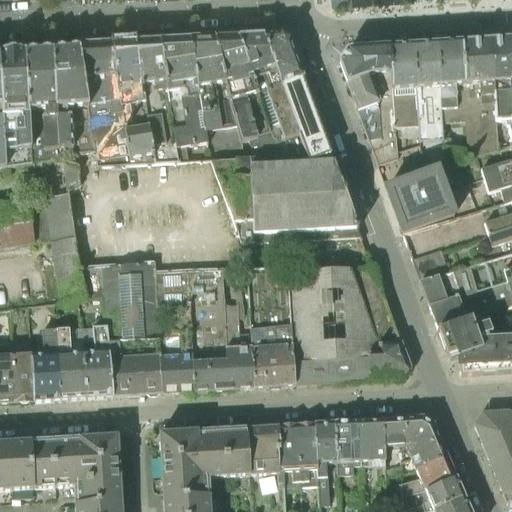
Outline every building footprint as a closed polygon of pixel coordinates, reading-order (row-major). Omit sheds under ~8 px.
[(280,89),(306,160),(309,166),(327,159),(331,157),(302,81),(289,45),(280,40),(262,40),(262,41),(274,76),(280,89)] [(244,161),(281,160),(240,42),(240,41),(214,43),(225,87),(237,131),(244,161)] [(240,42),(281,160),(306,160),(280,89),(274,76),(262,41),(240,42)] [(225,87),(214,43),(191,44),(206,136),(237,131),(225,87)] [(511,43),(490,44),(496,125),(506,125),(511,123),(511,43)] [(191,44),(160,46),(167,93),(178,165),(188,165),(186,150),(207,146),(206,136),(191,44)] [(498,154),(496,125),(490,44),(484,45),(482,52),(461,48),(466,125),(472,125),(474,160),(498,154)] [(157,94),(167,93),(160,46),(154,46),(154,47),(137,47),(136,47),(152,149),(166,148),(157,94)] [(136,47),(112,48),(128,159),(153,155),(152,149),(136,47)] [(79,50),(86,111),(92,153),(93,155),(94,155),(96,164),(128,159),(112,48),(79,50)] [(413,50),(415,92),(417,128),(418,143),(432,142),(442,141),(441,127),(439,90),(438,48),(436,48),(436,49),(415,50),(415,49),(413,50)] [(441,127),(466,125),(461,48),(457,48),(452,48),(447,49),(443,50),(444,53),(439,53),(439,48),(438,48),(439,90),(441,127)] [(92,153),(86,111),(79,50),(77,50),(77,51),(70,51),(69,51),(63,52),(62,51),(53,52),(57,152),(58,157),(92,153)] [(417,128),(415,92),(413,50),(412,50),(390,51),(395,115),(394,115),(395,129),(417,128)] [(394,115),(395,115),(390,51),(347,54),(339,66),(346,87),(347,87),(366,140),(395,135),(395,129),(394,115)] [(58,157),(57,152),(53,52),(25,54),(30,114),(32,167),(58,162),(58,157)] [(5,151),(5,171),(32,167),(30,114),(25,54),(0,55),(0,59),(4,129),(14,128),(15,151),(5,151)] [(372,154),(396,145),(395,135),(366,140),(372,154)] [(397,160),(396,145),(372,154),(377,168),(397,160)] [(511,205),(511,204),(511,148),(509,149),(511,157),(511,163),(480,172),(484,185),(488,197),(500,193),(504,207),(511,205)] [(333,164),(330,165),(309,166),(306,160),(281,160),(244,161),(211,164),(241,248),(253,246),(361,240),(361,238),(357,239),(354,233),(358,231),(350,210),(347,211),(338,188),(341,187),(333,164)] [(66,165),(69,198),(81,188),(78,168),(66,165)] [(435,173),(385,192),(401,237),(453,220),(435,173)] [(43,202),(49,245),(76,241),(69,198),(43,202)] [(26,204),(33,248),(49,245),(43,202),(26,204)] [(0,252),(33,248),(26,204),(0,208),(0,252)] [(511,217),(478,228),(482,241),(511,231),(511,204),(511,205),(511,208),(511,217)] [(511,231),(482,241),(486,252),(511,244),(511,231)] [(76,241),(49,245),(59,307),(86,304),(86,302),(81,272),(76,241)] [(438,279),(448,276),(440,253),(412,262),(421,286),(438,279)] [(447,303),(506,284),(511,282),(511,256),(448,276),(438,279),(447,303)] [(160,398),(161,398),(153,278),(153,268),(81,272),(86,302),(102,301),(105,330),(111,401),(145,399),(145,398),(160,397),(160,398)] [(295,389),(288,275),(287,268),(258,271),(246,273),(250,350),(253,392),(255,392),(255,391),(264,390),(264,392),(295,390),(295,389)] [(295,389),(331,387),(402,383),(410,372),(373,271),(288,275),(295,389)] [(207,395),(230,394),(224,308),(222,274),(187,276),(194,396),(196,396),(195,394),(207,393),(207,395)] [(161,398),(163,398),(163,397),(173,396),(173,397),(194,396),(187,276),(153,278),(161,398)] [(429,309),(447,303),(438,279),(421,286),(422,289),(423,289),(426,298),(425,298),(429,309)] [(437,330),(497,312),(511,306),(511,303),(506,284),(447,303),(429,309),(432,315),(433,315),(436,324),(435,325),(437,330)] [(230,394),(253,392),(250,350),(239,350),(237,307),(224,308),(230,394)] [(448,359),(460,355),(460,379),(509,377),(511,376),(511,333),(505,336),(502,329),(497,312),(437,330),(444,350),(448,359)] [(511,325),(502,329),(505,336),(511,333),(511,325)] [(85,402),(111,401),(105,330),(92,331),(93,354),(82,355),(85,402)] [(58,404),(85,402),(82,355),(71,356),(69,332),(55,333),(58,404)] [(32,406),(58,404),(55,333),(29,336),(31,358),(32,406)] [(9,407),(14,407),(10,346),(0,346),(0,406),(10,406),(9,407)] [(22,406),(32,406),(31,358),(22,358),(21,346),(10,346),(14,407),(17,407),(17,408),(22,407),(22,406)] [(508,508),(509,508),(510,511),(511,511),(511,425),(508,415),(482,417),(475,429),(508,508)] [(428,448),(439,443),(431,426),(423,421),(383,424),(384,451),(405,450),(405,448),(428,448)] [(385,470),(384,451),(383,424),(359,426),(362,469),(367,469),(367,471),(385,470)] [(352,470),(362,469),(359,426),(335,427),(336,466),(336,479),(353,478),(352,470)] [(313,428),(317,484),(319,509),(330,509),(328,480),(327,481),(326,466),(336,466),(335,427),(313,428)] [(299,485),(317,484),(313,428),(296,429),(299,485)] [(281,486),(299,485),(296,429),(280,430),(280,431),(281,479),(281,486)] [(249,480),(281,479),(280,431),(278,431),(248,432),(249,480)] [(211,511),(210,483),(249,480),(248,432),(224,434),(202,435),(185,436),(159,438),(162,492),(163,511),(211,511)] [(53,491),(74,490),(82,489),(120,487),(117,440),(71,443),(50,445),(30,446),(9,447),(0,447),(0,494),(12,493),(32,492),(53,491)] [(415,474),(446,461),(439,443),(428,448),(405,448),(405,450),(412,467),(415,474)] [(429,493),(455,483),(446,461),(415,474),(419,483),(398,489),(402,501),(429,493)] [(431,511),(432,511),(462,500),(455,483),(429,493),(402,501),(402,502),(403,508),(404,511),(406,511),(429,505),(431,511)] [(121,511),(121,505),(120,487),(82,489),(83,507),(75,507),(74,511),(121,511)] [(467,511),(462,500),(432,511),(467,511)] [(394,511),(403,508),(402,502),(392,504),(392,505),(394,511)]
